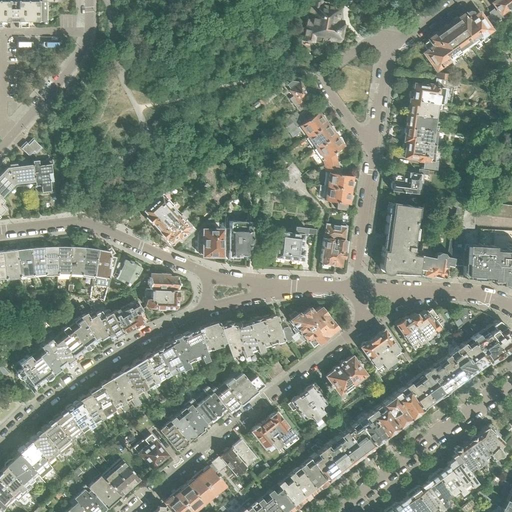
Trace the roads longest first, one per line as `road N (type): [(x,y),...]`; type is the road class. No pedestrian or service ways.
road 1 (residential): [(364,323),(129,511)]
road 2 (residential): [(0,444),(86,372),(207,307)]
road 3 (residential): [(207,274),(95,225),(0,230)]
road 4 (residential): [(336,511),(511,383)]
road 5 (residential): [(0,150),(84,49),(89,0)]
road 6 (residential): [(374,138),(359,134),(322,79),(374,39),(392,46)]
road 7 (residential): [(355,288),(374,138)]
